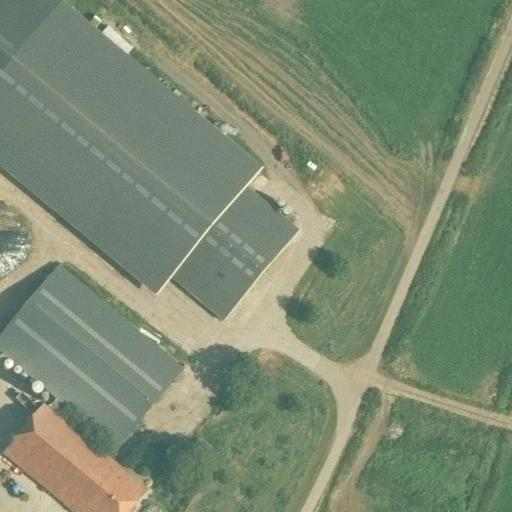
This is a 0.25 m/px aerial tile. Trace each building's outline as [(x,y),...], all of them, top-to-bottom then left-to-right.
[(51,0),(0,0),(0,164),(156,295),(170,279),(222,323),(297,232),(246,189),(259,173),(51,0)] [(0,354),(113,455),(183,371),(58,266),(0,335),(0,354)] [(129,511),(145,494),(121,474),(122,472),(44,407),(4,456),(71,511),(129,511)] [(202,460),(211,451),(202,443),(194,452),(202,460)] [(200,490),(204,484),(200,480),(195,486),(200,490)]
